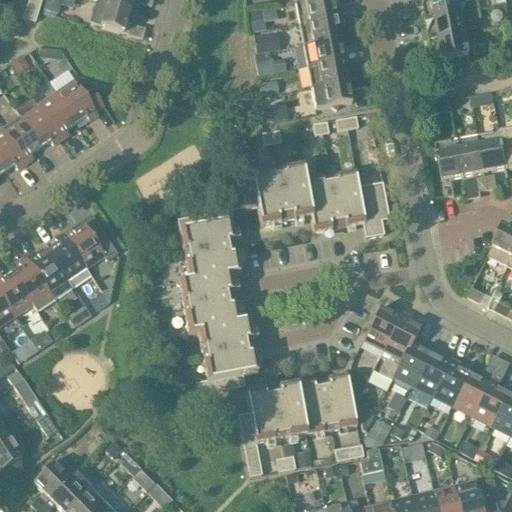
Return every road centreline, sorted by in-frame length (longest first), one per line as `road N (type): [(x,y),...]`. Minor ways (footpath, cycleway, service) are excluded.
road 1 (residential): [(0,236),(142,129),(188,0)]
road 2 (residential): [(371,0),(421,272)]
road 3 (residential): [(255,285),(262,343),(273,346),(322,339),(338,290)]
road 4 (residential): [(421,272),(440,307),(511,345)]
